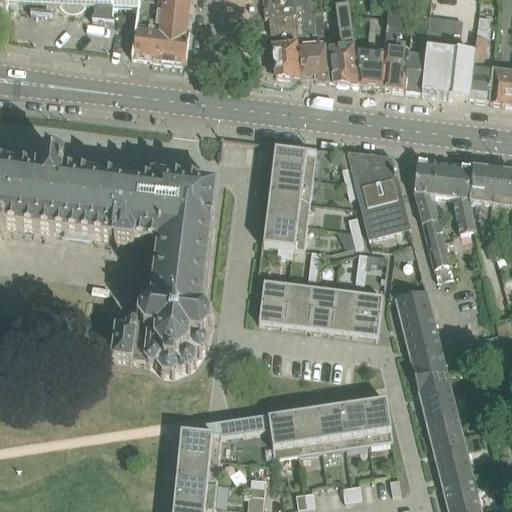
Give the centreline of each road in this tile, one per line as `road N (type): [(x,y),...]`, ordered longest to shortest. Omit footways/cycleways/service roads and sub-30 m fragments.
road 1 (tertiary): [(511,143),(200,106)]
road 2 (tertiary): [(200,106),(0,82)]
